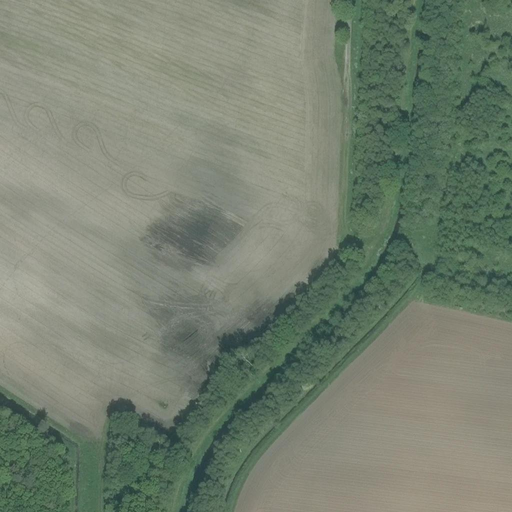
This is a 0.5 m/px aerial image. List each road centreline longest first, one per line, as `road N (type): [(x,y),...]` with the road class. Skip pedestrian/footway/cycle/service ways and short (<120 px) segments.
road 1 (track): [(416,0),(395,184),(373,249)]
road 2 (track): [(350,67),(351,229),(373,249)]
